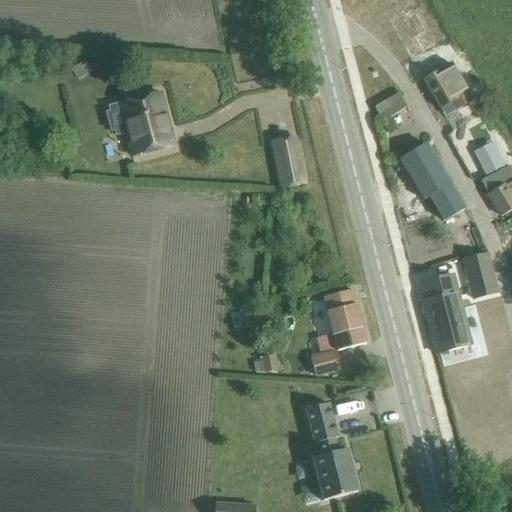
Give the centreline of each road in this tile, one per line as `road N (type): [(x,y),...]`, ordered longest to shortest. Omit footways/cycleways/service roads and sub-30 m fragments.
road 1 (secondary): [(441,511),(317,31)]
road 2 (unclassified): [(317,31),(368,43),(394,71),(478,212),(511,301)]
